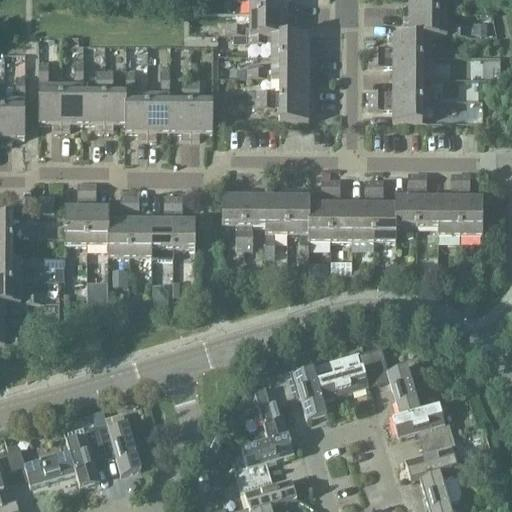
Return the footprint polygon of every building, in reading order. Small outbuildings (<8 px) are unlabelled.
[(249,18),(293,18),(293,8),(286,8),(286,0),(224,0),(225,5),(244,5),(244,4),(249,4),(249,18)] [(401,19),(446,19),(446,5),(451,5),(451,6),(470,6),(469,0),(408,0),(408,9),(401,9),(401,19)] [(225,40),(247,40),(247,39),(286,39),(286,27),(293,27),(293,18),(249,18),(249,31),(243,31),(243,30),(225,30),(225,40)] [(408,28),(408,40),(430,40),(430,41),(469,41),(470,32),(451,32),(451,33),(446,33),(446,19),(401,19),(401,28),(408,28)] [(247,39),(247,40),(247,48),(265,48),(265,47),(270,47),(270,61),(315,61),(315,52),(308,52),(308,39),(286,39),(247,39)] [(430,62),(430,41),(430,40),(408,40),(392,40),(392,52),(368,52),(368,62),(430,62)] [(246,83),(279,83),(308,83),(308,71),(315,71),(315,61),(270,61),(270,75),(265,75),(265,74),(246,74),(246,83)] [(392,71),(392,83),(421,83),(421,84),(430,84),(430,62),(368,62),(368,71),(392,71)] [(50,135),(60,135),(60,91),(46,91),(46,86),(47,86),(47,67),(38,67),(38,128),(50,128),(50,135)] [(60,91),(60,135),(69,135),(69,129),(81,129),(82,99),(82,67),(73,67),(73,86),(74,86),(74,91),(60,91)] [(94,136),(103,136),(103,76),(95,76),(95,94),(95,100),(82,99),(81,129),(94,129),(94,136)] [(112,76),(103,76),(103,136),(112,136),(112,129),(124,129),(125,100),(111,100),(111,94),(112,94),(112,76)] [(125,76),(125,100),(124,129),(124,137),(137,137),(137,144),(146,144),(146,100),(133,100),(133,95),(134,95),(134,76),(125,76)] [(155,138),(168,138),(168,108),(169,108),(169,76),(159,76),(159,95),(160,95),(160,100),(146,100),(146,144),(155,144),(155,138)] [(2,105),(2,150),(11,150),(11,143),(24,143),(24,81),(15,81),(15,100),(16,100),(15,105),(2,105)] [(255,96),(255,104),(314,105),(314,95),(308,95),(308,83),(279,83),(279,97),(273,97),(273,96),(255,96)] [(368,95),(368,105),(421,105),(421,84),(421,83),(392,83),(392,96),(368,95)] [(180,145),(189,145),(190,85),(181,84),(181,103),(182,103),(182,108),(169,108),(168,108),(168,138),(180,138),(180,145)] [(198,85),(190,85),(189,145),(199,145),(199,138),(211,138),(212,109),(197,109),(197,103),(198,103),(198,85)] [(314,114),(314,105),(255,104),(254,113),(273,113),(273,112),(278,112),(278,126),(307,127),(308,114),(314,114)] [(421,127),(421,105),(368,105),(368,114),(392,114),(392,127),(421,127)] [(394,231),(395,231),(416,232),(416,178),(407,178),(407,202),(394,202),(394,209),(394,231)] [(416,178),(416,232),(437,232),(438,202),(425,202),(425,178),(416,178)] [(450,202),(438,202),(437,232),(437,240),(459,240),(459,178),(450,178),(450,202)] [(459,178),(459,240),(481,240),(481,203),(469,202),(469,179),(459,178)] [(308,246),(329,247),(330,185),(320,185),(320,209),(309,209),(308,209),(308,246)] [(351,247),(351,209),(339,209),(339,185),(330,185),(329,247),(351,247)] [(363,209),(351,209),(351,247),(373,247),(373,185),(364,185),(363,209)] [(382,185),(373,185),(373,247),(395,247),(395,231),(394,231),(394,209),(382,209),(382,185)] [(63,250),(86,250),(86,189),(77,188),(76,212),(63,212),(63,250)] [(86,250),(106,250),(107,250),(107,225),(108,213),(95,212),(95,189),(86,189),(86,250)] [(234,254),(243,254),(243,194),(234,194),(234,201),(221,201),(221,230),(235,230),(235,236),(234,236),(234,254)] [(253,194),(243,194),(243,254),(252,254),(252,236),(251,236),(251,230),(264,230),(265,230),(265,201),(253,201),(253,194)] [(277,201),(265,201),(265,230),(264,230),(264,263),(273,263),(273,244),(273,239),(286,239),(286,195),(277,195),(277,201)] [(308,246),(308,209),(309,209),(309,202),(296,201),(296,195),(286,195),(286,239),(300,239),(300,244),(299,244),(299,263),(308,263),(308,246)] [(53,219),(53,201),(38,201),(38,218),(53,219)] [(119,225),(107,225),(107,250),(106,250),(106,262),(129,262),(129,201),(120,201),(119,225)] [(151,262),(151,254),(150,254),(150,225),(138,225),(138,201),(129,201),(129,262),(151,262)] [(150,254),(151,254),(172,254),(172,201),(163,201),(163,225),(150,225),(150,254)] [(181,201),(172,201),(172,254),(194,254),(194,225),(181,225),(181,201)] [(0,242),(11,243),(12,220),(0,220),(0,242)] [(0,264),(11,264),(11,243),(0,242),(0,264)] [(44,264),(11,264),(0,264),(0,285),(20,286),(20,272),(25,272),(25,273),(44,273),(44,264)] [(344,281),(344,269),(331,269),(331,281),(344,281)] [(20,286),(0,285),(0,307),(28,308),(43,308),(43,299),(25,299),(25,300),(20,300),(20,286)] [(104,291),(84,292),(85,307),(85,316),(105,315),(104,291)] [(28,317),(28,308),(0,307),(0,329),(4,329),(4,316),(9,316),(9,317),(28,317)] [(4,329),(0,329),(0,351),(27,352),(27,342),(9,342),(9,343),(4,343),(4,329)] [(389,386),(399,422),(419,416),(406,370),(387,375),(380,352),(368,355),(378,389),(389,386)] [(361,372),(316,385),(321,405),(322,405),(378,389),(368,355),(357,358),(361,372)] [(280,377),(287,401),(298,398),(306,424),(326,419),(322,405),(321,405),(316,385),(312,372),(293,377),(292,373),(280,377)] [(277,404),(287,401),(280,377),(268,380),(273,394),(254,400),(267,446),(287,440),(277,404)] [(399,422),(391,424),(397,444),(424,436),(427,447),(451,440),(447,428),(443,429),(438,410),(419,416),(399,422)] [(106,429),(95,433),(101,457),(112,453),(120,480),(140,474),(126,428),(107,433),(106,429)] [(65,445),(69,459),(69,458),(75,479),(78,492),(99,486),(91,460),(101,457),(95,433),(83,436),(84,440),(65,445)] [(293,460),(287,440),(267,446),(240,453),(246,472),(233,476),(236,488),(260,481),(257,470),(293,460)] [(454,451),(451,440),(427,447),(430,457),(403,465),(409,485),(419,482),(439,476),(439,477),(456,472),(450,453),(454,451)] [(29,492),(75,479),(69,458),(69,459),(24,472),(19,454),(8,458),(15,482),(25,479),(29,492)] [(0,511),(7,511),(12,511),(11,510),(4,485),(15,482),(8,458),(0,459),(0,511)] [(441,484),(439,477),(439,476),(419,482),(427,511),(449,511),(448,506),(457,504),(460,499),(456,483),(451,481),(441,484)] [(244,498),(247,511),(266,511),(269,511),(296,504),(290,484),(263,491),(260,481),(236,488),(240,500),(244,498)]
